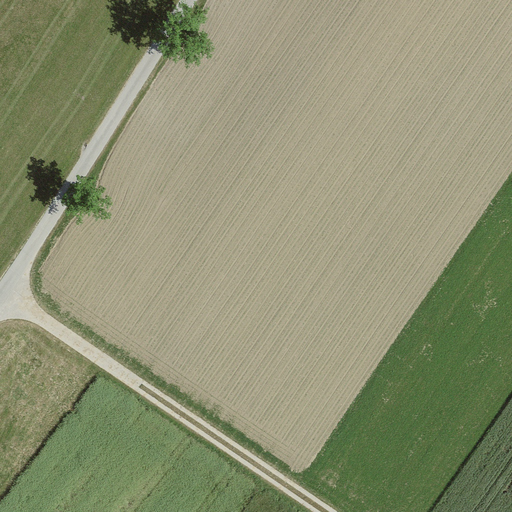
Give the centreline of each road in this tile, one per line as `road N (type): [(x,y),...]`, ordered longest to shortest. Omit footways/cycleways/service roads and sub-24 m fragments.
road 1 (track): [(3,291),(322,511)]
road 2 (unclassified): [(0,296),(190,0)]
